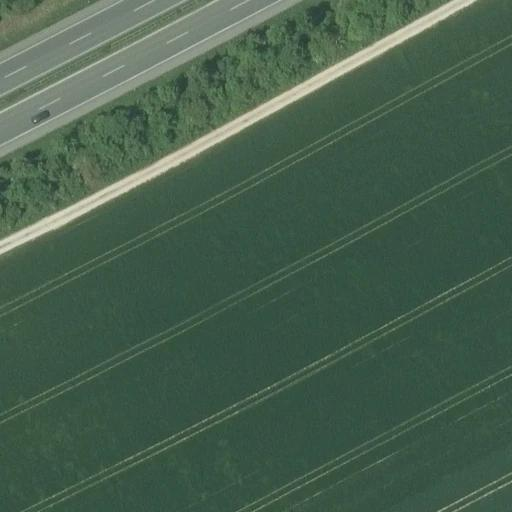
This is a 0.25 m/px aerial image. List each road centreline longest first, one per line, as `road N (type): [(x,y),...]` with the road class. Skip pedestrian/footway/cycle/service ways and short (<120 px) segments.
road 1 (track): [(466,0),(0,249)]
road 2 (motorway): [(0,120),(230,0)]
road 3 (motorway): [(139,0),(0,71)]
